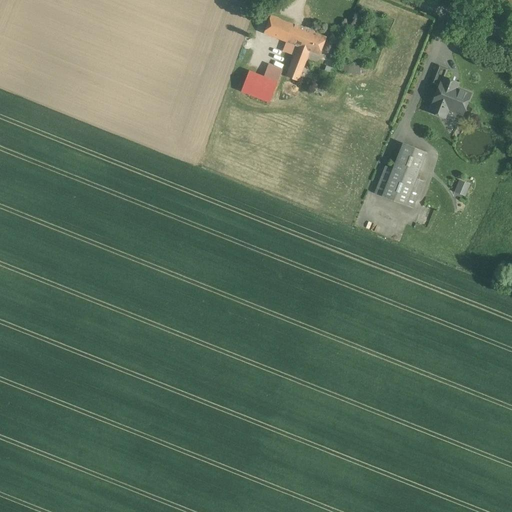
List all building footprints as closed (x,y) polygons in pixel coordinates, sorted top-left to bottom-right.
[(293,25),(271,16),(264,33),(286,42),(293,25)] [(308,31),(293,25),(286,42),(299,47),(302,48),(308,31)] [(326,38),(308,31),(302,48),(309,51),(319,55),(326,38)] [(302,48),(299,47),(287,77),(297,80),(309,51),(302,48)] [(350,73),(361,74),(361,65),(350,64),(350,73)] [(447,70),(439,66),(432,83),(440,86),(443,78),(444,78),(447,70)] [(277,83),(249,71),(241,91),(270,102),(277,83)] [(440,86),(437,95),(436,94),(433,95),(431,100),(432,103),(433,103),(430,111),(440,116),(443,108),(444,108),(458,113),(462,103),(466,104),(470,94),(456,88),(457,88),(451,85),(452,81),(444,78),(443,78),(440,86)] [(404,144),(393,170),(386,166),(375,193),(413,208),(423,182),(416,179),(426,153),(404,144)] [(453,192),(465,197),(470,184),(459,179),(453,192)] [(458,239),(465,242),(473,223),(457,216),(449,234),(438,230),(445,213),(435,210),(426,233),(455,245),(458,239)]
